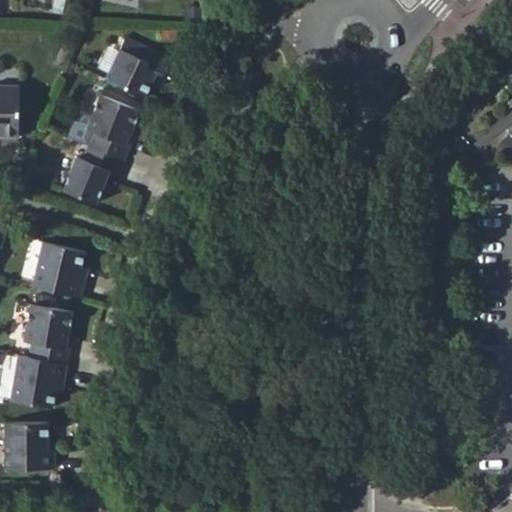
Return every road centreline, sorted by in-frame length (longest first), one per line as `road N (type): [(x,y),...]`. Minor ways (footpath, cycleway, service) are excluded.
road 1 (residential): [(98,511),(101,397),(112,334),(139,238),(170,171),(199,142),(321,63)]
road 2 (tertiary): [(355,511),(363,79)]
